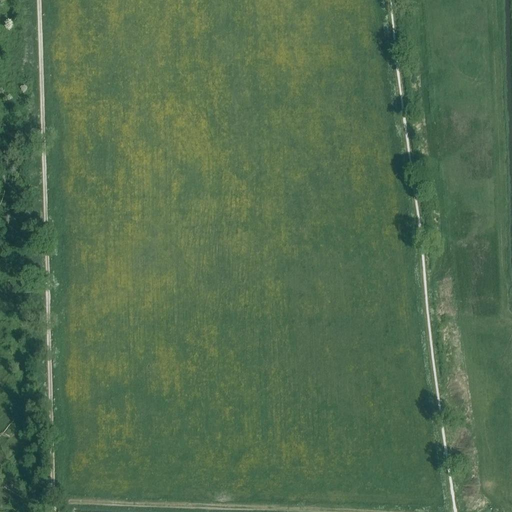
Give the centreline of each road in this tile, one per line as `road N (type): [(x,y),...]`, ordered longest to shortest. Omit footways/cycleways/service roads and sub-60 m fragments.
road 1 (track): [(54,502),(346,511)]
road 2 (track): [(48,277),(39,0)]
road 3 (track): [(54,502),(48,277)]
